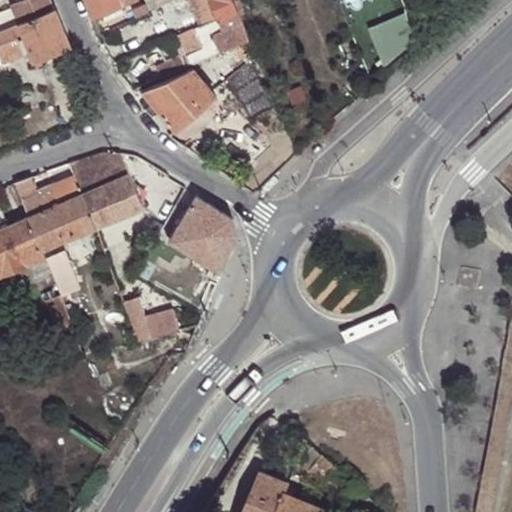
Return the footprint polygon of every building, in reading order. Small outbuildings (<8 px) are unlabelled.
[(22,0),(11,5),(19,24),(55,10),(50,0),(22,0)] [(84,0),(93,19),(92,20),(99,35),(150,12),(144,3),(138,6),(135,0),(84,0)] [(189,0),(201,26),(238,10),(233,0),(189,0)] [(233,0),(238,10),(241,17),(245,14),(243,8),(242,8),(238,0),(233,0)] [(0,32),(0,57),(28,45),(35,60),(69,46),(55,10),(19,24),(0,32)] [(191,65),(235,45),(250,39),(241,17),(238,10),(201,26),(177,36),(191,65)] [(164,42),(178,71),(191,65),(177,36),(164,42)] [(251,53),(255,51),(250,39),(235,45),(240,58),(245,56),(248,63),(254,61),(251,53)] [(177,131),(217,98),(193,69),(142,91),(177,131)] [(144,206),(121,154),(114,153),(111,154),(104,154),(97,155),(81,159),(68,164),(74,176),(95,226),(144,206)] [(32,177),(14,184),(28,218),(41,247),(95,226),(74,176),(36,191),(32,177)] [(227,214),(196,195),(169,241),(197,259),(193,266),(216,280),(220,271),(235,238),(227,214)] [(41,247),(28,218),(0,229),(0,273),(45,255),(41,247)] [(53,276),(59,293),(76,334),(97,326),(74,268),(53,276)] [(64,345),(78,339),(76,334),(59,293),(46,298),(64,345)] [(155,337),(196,324),(191,314),(177,319),(174,310),(150,316),(155,337)] [(323,451),(310,441),(307,442),(300,458),(308,466),(323,451)] [(323,451),(308,466),(354,503),(365,491),(323,451)] [(244,511),(276,511),(286,490),(290,481),(262,470),(244,511)] [(286,490),(276,511),(327,511),(329,509),(308,500),(310,495),(303,493),(301,497),(286,490)] [(361,511),(383,511),(383,509),(375,499),(365,491),(354,503),(361,511)]
